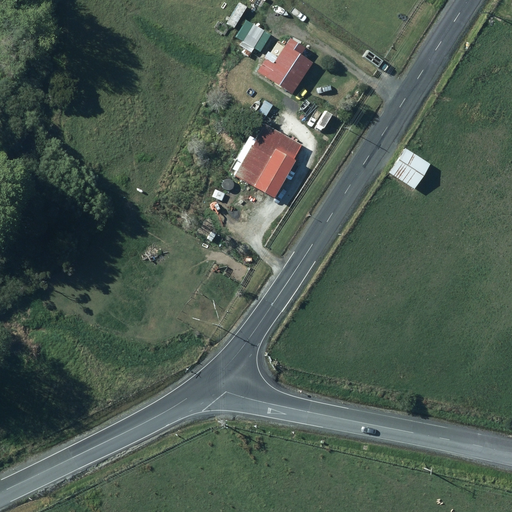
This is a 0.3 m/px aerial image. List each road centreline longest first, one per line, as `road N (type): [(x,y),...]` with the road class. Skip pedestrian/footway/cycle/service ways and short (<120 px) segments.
road 1 (tertiary): [(207,381),(281,292),(472,0)]
road 2 (tertiary): [(207,381),(511,457)]
road 3 (tertiary): [(0,493),(137,427),(207,381)]
